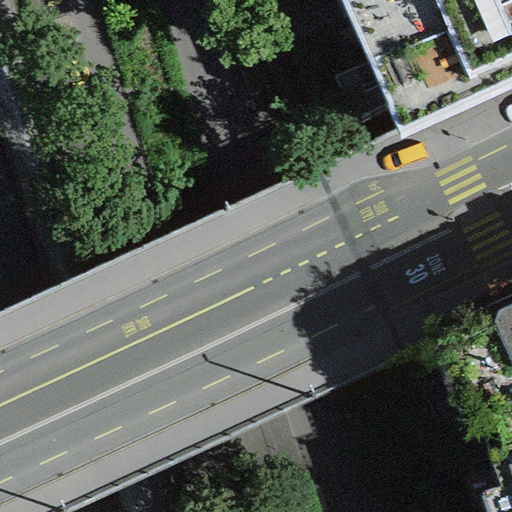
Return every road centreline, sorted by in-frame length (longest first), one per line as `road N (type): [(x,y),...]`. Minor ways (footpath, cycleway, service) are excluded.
road 1 (residential): [(341,511),(272,311),(182,0)]
road 2 (secondary): [(0,417),(376,243)]
road 3 (secondary): [(511,181),(376,243)]
